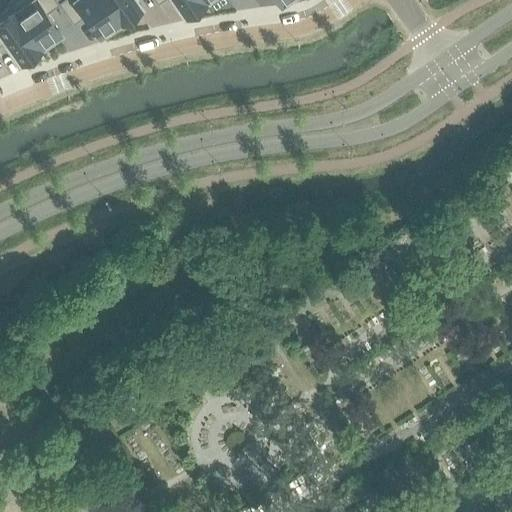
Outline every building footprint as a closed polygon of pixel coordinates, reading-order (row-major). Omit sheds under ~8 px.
[(8,0),(7,1),(10,5),(40,45),(41,45),(40,44),(59,30),(45,10),(58,1),(56,0),(8,0)] [(59,0),(58,1),(72,21),(84,12),(99,33),(119,19),(119,20),(120,20),(119,19),(106,0),(59,0)] [(106,0),(119,19),(120,20),(140,5),(136,0),(106,0)] [(155,0),(157,2),(159,0),(174,0),(184,14),(204,0),(155,0)] [(10,5),(0,12),(0,42),(4,40),(19,60),(40,45),(10,5)] [(157,249),(195,222),(185,209),(147,236),(157,249)]
